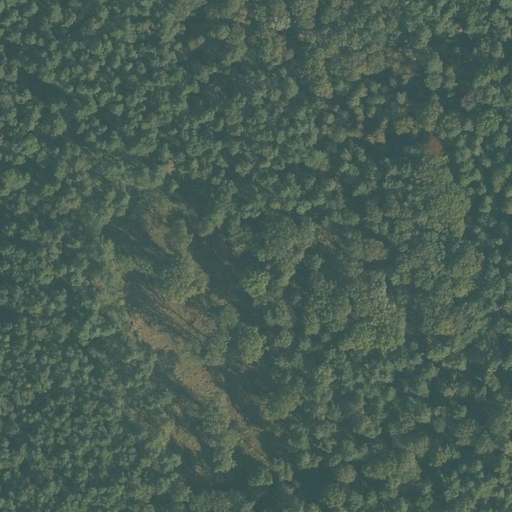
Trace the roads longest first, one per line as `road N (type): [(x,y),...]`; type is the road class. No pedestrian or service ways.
road 1 (track): [(406,0),(446,116),(511,393)]
road 2 (track): [(189,511),(228,488),(511,421)]
